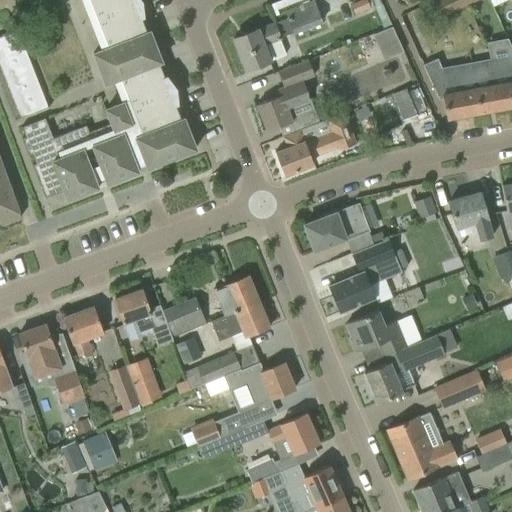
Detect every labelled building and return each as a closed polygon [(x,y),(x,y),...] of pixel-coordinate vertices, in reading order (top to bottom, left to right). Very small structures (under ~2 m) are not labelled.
[(81,0),(101,50),(93,53),(105,83),(113,80),(122,102),(105,109),(111,123),(88,132),(86,125),(52,138),(44,118),(21,127),(24,137),(21,138),(28,155),(31,154),(35,163),(32,164),(44,197),(63,190),(66,199),(97,187),(95,182),(105,179),(107,183),(137,171),(135,167),(145,163),(147,168),(188,151),(182,135),(189,133),(183,118),(180,119),(174,104),(173,105),(168,92),(169,92),(169,90),(168,91),(163,78),(164,78),(158,63),(161,62),(155,47),(149,49),(143,35),(148,33),(149,35),(150,34),(149,31),(146,32),(140,17),(139,17),(134,5),(135,5),(135,3),(133,3),(132,0),(81,0)] [(365,0),(355,0),(350,2),(355,12),(368,6),(365,0)] [(458,0),(435,0),(430,3),(437,18),(462,6),(458,0)] [(321,22),(316,7),(232,39),(245,70),(285,55),(279,39),(280,39),(279,37),(293,32),(302,29),(321,22)] [(391,26),(373,34),(384,59),(402,50),(391,26)] [(0,66),(20,118),(19,118),(20,119),(48,108),(48,107),(47,107),(17,31),(18,30),(18,29),(0,36),(0,66)] [(511,90),(511,57),(487,62),(488,64),(496,110),(511,106),(511,103),(510,91),(511,90)] [(463,116),(455,70),(439,73),(436,58),(422,65),(437,96),(442,95),(446,119),(463,116)] [(296,119),(292,108),(311,101),(303,80),(314,75),(309,60),(296,65),(277,72),(283,87),(277,89),(280,95),(256,104),(266,131),(292,121),(296,119)] [(496,110),(488,64),(471,67),(480,113),(496,110)] [(480,113),(471,67),(455,70),(463,116),(480,113)] [(391,94),(402,119),(417,114),(405,88),(391,94)] [(281,136),(286,148),(275,152),(283,175),(313,163),(311,158),(336,148),(337,150),(355,143),(343,112),(281,136)] [(0,221),(1,224),(20,217),(0,161),(0,221)] [(511,183),(501,185),(504,205),(506,211),(508,227),(509,229),(511,228),(511,183)] [(456,228),(474,222),(479,239),(492,236),(479,192),(448,201),(456,228)] [(428,196),(414,202),(419,217),(434,211),(428,196)] [(368,202),(358,206),(368,228),(377,224),(368,202)] [(303,224),(313,250),(367,230),(357,204),(303,224)] [(380,231),(369,235),(372,243),(384,239),(380,231)] [(359,273),(328,286),(338,312),(374,298),(369,285),(401,272),(387,239),(351,254),(359,273)] [(213,251),(202,254),(206,265),(217,261),(213,251)] [(220,307),(224,315),(258,301),(247,275),(213,289),(220,307)] [(155,327),(141,289),(114,298),(129,340),(144,334),(143,331),(155,327)] [(471,294),(461,299),(467,310),(477,306),(471,294)] [(162,311),(173,336),(204,323),(194,298),(162,311)] [(250,335),(269,327),(258,301),(224,315),(210,320),(213,330),(218,340),(229,335),(232,342),(250,335)] [(73,343),(79,359),(92,354),(86,338),(103,332),(93,306),(62,317),(72,344),(73,343)] [(404,346),(394,321),(384,325),(378,310),(345,323),(351,338),(349,339),(355,352),(377,342),(383,355),(384,355),(404,346)] [(58,360),(45,323),(18,333),(25,352),(20,354),(28,374),(44,369),(45,373),(51,371),(63,403),(84,396),(70,356),(58,360)] [(413,384),(407,368),(443,353),(435,335),(405,347),(404,346),(384,355),(387,362),(363,372),(375,403),(401,392),(400,390),(415,385),(414,383),(413,384)] [(192,337),(176,344),(184,363),(200,356),(192,337)] [(196,366),(203,384),(222,376),(239,368),(233,351),(196,366)] [(10,381),(3,360),(0,352),(0,392),(13,388),(10,381)] [(497,374),(511,370),(511,354),(493,359),(497,374)] [(244,382),(253,405),(294,388),(283,362),(262,371),(259,362),(240,370),(239,368),(222,376),(228,389),(244,382)] [(107,370),(121,409),(138,404),(124,364),(107,370)] [(484,390),(475,371),(460,377),(459,376),(434,387),(442,408),(484,390)] [(155,397),(148,378),(133,384),(140,403),(155,397)] [(268,431),(280,459),(272,462),(271,458),(246,469),(252,481),(277,472),(277,473),(297,464),(293,454),(318,443),(304,412),(286,420),(280,423),(280,425),(268,431)] [(88,417),(75,422),(79,434),(93,429),(88,417)] [(455,458),(448,442),(430,449),(416,417),(387,430),(407,479),(436,466),(455,458)] [(219,438),(213,422),(190,431),(195,442),(197,447),(219,438)] [(505,444),(499,430),(475,440),(481,454),(505,444)] [(190,431),(181,435),(186,446),(195,442),(190,431)] [(111,463),(99,433),(81,440),(94,470),(111,463)] [(481,471),(510,458),(511,457),(511,441),(505,444),(481,454),(475,457),(481,471)] [(291,511),(303,511),(341,495),(328,465),(302,476),(303,478),(291,484),(296,495),(290,497),(288,503),(291,511)] [(412,490),(421,511),(439,511),(467,501),(454,472),(412,490)] [(85,478),(74,478),(75,495),(86,494),(85,478)] [(348,511),(341,495),(303,511),(348,511)] [(467,501),(439,511),(488,511),(481,495),(467,501)]
